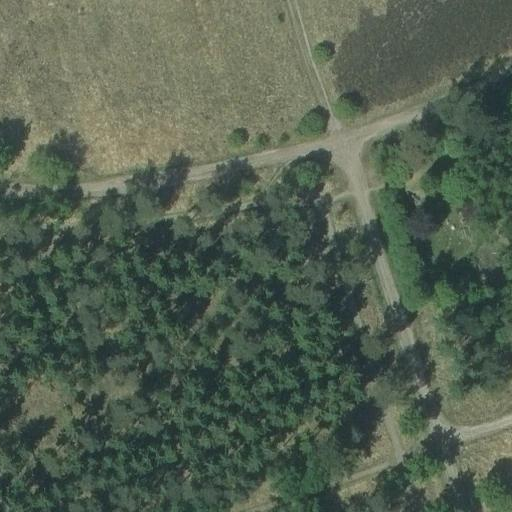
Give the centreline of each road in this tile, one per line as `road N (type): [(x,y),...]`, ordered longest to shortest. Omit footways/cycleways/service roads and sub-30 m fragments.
road 1 (track): [(0,194),(137,189),(340,146)]
road 2 (track): [(446,447),(340,146)]
road 3 (track): [(262,511),(446,447)]
road 4 (track): [(340,146),(511,74)]
road 5 (track): [(340,146),(294,0)]
